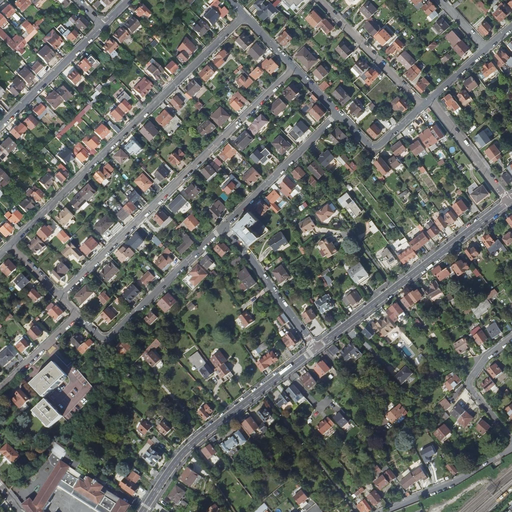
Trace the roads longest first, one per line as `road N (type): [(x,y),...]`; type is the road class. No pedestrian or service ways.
road 1 (unclassified): [(10,245),(244,16)]
road 2 (unclassified): [(61,296),(294,68)]
road 3 (tertiary): [(143,511),(185,449),(315,348)]
road 4 (unclassified): [(78,315),(102,338),(110,336),(222,227)]
road 5 (unclassified): [(222,227),(338,114)]
road 6 (unclassified): [(222,227),(315,348)]
road 7 (unclassified): [(319,0),(423,105)]
road 8 (tertiary): [(392,288),(509,200)]
road 9 (unclassified): [(102,25),(0,126)]
road 10 (tertiary): [(511,449),(387,511)]
road 11 (unclassified): [(511,337),(469,380),(511,439)]
road 12 (unclassified): [(431,98),(509,200)]
